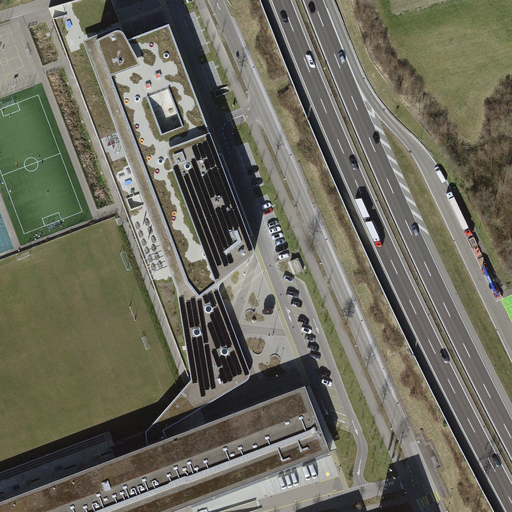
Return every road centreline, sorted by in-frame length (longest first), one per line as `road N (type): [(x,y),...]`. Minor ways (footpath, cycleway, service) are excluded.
road 1 (motorway): [(282,0),(384,246),(511,503)]
road 2 (residential): [(215,0),(419,477)]
road 3 (motorway): [(511,438),(328,38)]
road 4 (unknown): [(363,495),(346,484),(313,483),(221,511)]
road 5 (motorway): [(415,148),(328,38)]
road 6 (residential): [(419,477),(304,511)]
